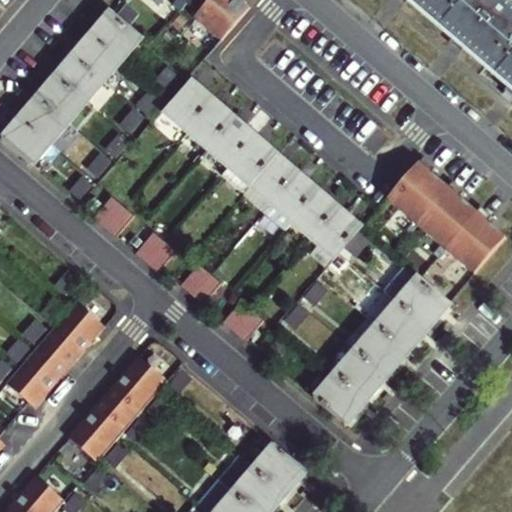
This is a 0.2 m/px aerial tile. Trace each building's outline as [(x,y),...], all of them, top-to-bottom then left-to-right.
[(249,15),(231,0),(213,0),(193,23),(221,47),(249,15)] [(511,8),(502,0),(408,0),(416,7),(417,5),(459,41),(457,42),(472,55),(474,54),(511,86),(511,8)] [(112,14),(93,36),(122,60),(141,38),(112,14)] [(76,56),(105,80),(122,60),(93,36),(76,56)] [(87,101),(105,80),(76,56),(58,77),(87,101)] [(41,97),(69,122),(87,101),(58,77),(41,97)] [(168,113),(189,131),(214,101),(193,83),(168,113)] [(51,142),(69,122),(41,97),(23,118),(51,142)] [(181,140),(201,158),(235,119),(214,101),(189,131),(181,140)] [(33,164),(51,142),(23,118),(4,140),(33,164)] [(201,158),(223,177),(257,138),(235,119),(201,158)] [(223,177),(244,196),(277,156),(257,138),(223,177)] [(244,196),(264,213),(298,174),(277,156),(244,196)] [(445,194),(416,169),(383,207),(414,232),(445,194)] [(264,213),(284,231),(319,192),(298,174),(264,213)] [(306,250),(314,240),(340,210),(319,192),(284,231),(306,250)] [(117,195),(98,216),(118,235),(137,214),(117,195)] [(476,219),(449,195),(414,232),(444,256),(476,219)] [(340,210),(314,240),(336,259),(341,253),(362,229),(340,210)] [(504,244),(476,219),(444,256),(473,281),(504,244)] [(140,254),(162,270),(178,248),(157,232),(140,254)] [(204,264),(186,283),(206,302),(224,282),(204,264)] [(420,279),(399,304),(427,329),(449,304),(420,279)] [(65,319),(72,301),(56,295),(50,313),(65,319)] [(244,300),(227,321),(249,339),(266,317),(244,300)] [(107,327),(79,303),(44,344),(73,368),(107,327)] [(427,329),(399,304),(378,328),(406,353),(427,329)] [(40,343),(51,327),(38,318),(27,333),(40,343)] [(406,353),(378,328),(357,352),(386,377),(406,353)] [(22,363),(34,346),(22,337),(10,354),(22,363)] [(71,369),(42,345),(8,386),(36,410),(71,369)] [(386,377),(357,352),(336,376),(365,402),(386,377)] [(167,382),(139,358),(104,399),(133,423),(167,382)] [(365,402),(336,376),(317,400),(346,424),(365,402)] [(131,424),(102,400),(68,440),(96,464),(131,424)] [(285,495),(305,472),(276,447),(256,471),(285,495)] [(256,471),(244,461),(224,484),(236,494),(256,471)] [(256,471),(236,494),(256,511),(270,511),(285,495),(256,471)] [(56,511),(65,501),(37,477),(7,511),(56,511)] [(222,482),(201,507),(206,511),(220,511),(236,494),(224,484),(222,482)] [(256,511),(236,494),(220,511),(256,511)]
